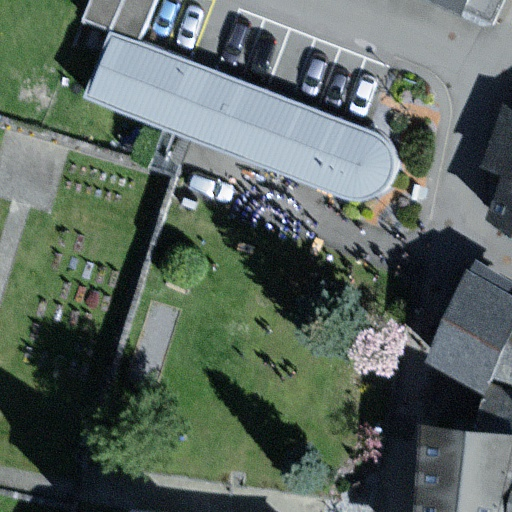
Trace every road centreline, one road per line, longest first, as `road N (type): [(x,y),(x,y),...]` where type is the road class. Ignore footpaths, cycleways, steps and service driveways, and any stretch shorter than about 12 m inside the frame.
road 1 (residential): [(451,217),(419,360),(398,511)]
road 2 (residential): [(297,0),(487,78)]
road 3 (residential): [(487,78),(451,217)]
